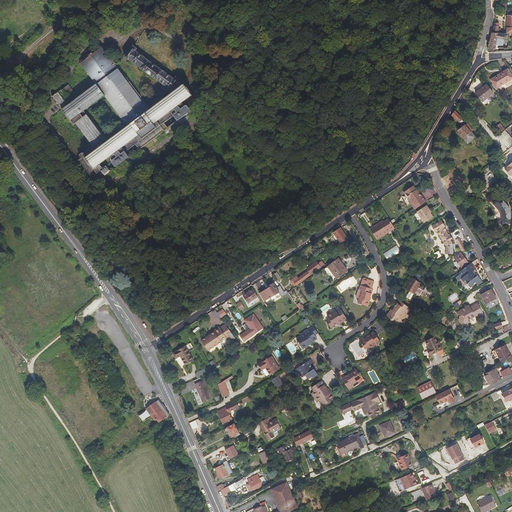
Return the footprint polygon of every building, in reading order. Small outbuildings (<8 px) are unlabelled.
[(498,33),(492,33),(488,48),(495,49),(496,45),(503,46),(503,41),(504,38),(508,39),(509,34),(507,34),(498,33)] [(114,48),(111,44),(103,49),(106,53),(114,48)] [(106,53),(103,49),(102,47),(80,63),(96,85),(73,103),(70,99),(70,97),(75,93),(69,85),(63,89),(53,97),(63,110),(70,121),(73,119),(93,146),(82,154),(81,153),(79,154),(82,158),(79,161),(90,175),(93,173),(96,176),(99,174),(102,177),(111,170),(107,166),(113,162),(116,167),(119,165),(121,169),(129,163),(126,159),(130,157),(132,160),(145,150),(142,147),(178,121),(178,120),(182,118),(192,111),(187,105),(193,100),(191,97),(193,95),(184,84),(182,86),(180,83),(182,81),(176,76),(174,79),(164,71),(163,71),(147,60),(147,59),(135,51),(137,49),(133,46),(125,57),(129,60),(141,68),(157,80),(168,88),(174,92),(163,100),(162,99),(161,99),(160,99),(159,100),(158,101),(158,102),(158,103),(158,104),(149,110),(118,68),(106,53)] [(491,80),(496,89),(511,79),(511,75),(508,69),(491,80)] [(493,93),(486,85),(476,93),(483,102),(493,93)] [(463,119),(455,111),(452,115),(459,122),(461,124),(464,122),(462,120),(463,119)] [(328,127),(323,123),(318,130),(323,134),(328,127)] [(473,131),(467,123),(457,131),(467,144),(476,137),(471,132),(473,131)] [(413,152),(409,149),(404,156),(409,159),(413,152)] [(488,187),(497,179),(489,171),(481,178),(488,187)] [(481,179),(477,175),(470,183),(474,186),(481,179)] [(417,192),(416,190),(413,186),(404,192),(406,194),(405,195),(405,196),(405,197),(406,198),(407,199),(408,200),(409,199),(412,203),(413,203),(417,208),(425,202),(418,192),(417,192)] [(508,205),(506,203),(501,197),(493,204),(499,210),(498,211),(499,212),(500,214),(500,215),(501,215),(501,224),(511,224),(511,218),(511,215),(511,212),(510,210),(509,207),(508,205)] [(427,205),(416,212),(424,223),(433,216),(431,212),(429,211),(430,210),(427,205)] [(389,219),(384,222),(383,220),(370,228),(377,240),(395,229),(393,225),(389,219)] [(445,227),(442,221),(432,226),(436,233),(438,232),(440,235),(439,235),(446,246),(446,254),(449,254),(450,247),(452,245),(451,243),(452,243),(450,240),(452,239),(449,234),(448,234),(446,232),(446,231),(446,230),(445,228),(444,228),(445,227)] [(348,239),(340,228),(334,232),(337,235),(339,239),(341,243),(348,239)] [(466,250),(459,238),(456,240),(462,252),(466,250)] [(463,270),(470,264),(461,252),(454,258),(463,270)] [(328,267),(337,279),(348,270),(339,258),(328,267)] [(298,284),(321,267),(321,268),(324,265),(321,262),(318,264),(316,261),(308,268),(309,270),(298,279),(297,277),(295,279),(296,280),(295,281),(298,284)] [(477,273),(475,269),(475,268),(471,263),(470,264),(463,270),(458,274),(459,275),(460,275),(459,274),(461,272),(464,277),(461,279),(466,285),(468,284),(471,288),(474,285),(474,284),(476,283),(478,285),(482,282),(478,276),(477,276),(476,274),(477,273)] [(306,268),(297,275),(299,277),(308,271),(306,268)] [(365,287),(372,289),(375,281),(363,278),(363,279),(367,281),(365,287)] [(421,283),(412,278),(408,284),(409,284),(406,289),(414,294),(421,283)] [(367,281),(363,279),(360,289),(361,290),(359,298),(359,299),(358,303),(368,307),(371,297),(373,289),(372,289),(365,287),(367,281)] [(277,288),(274,283),(269,287),(269,288),(260,294),(265,301),(279,292),(277,288)] [(285,292),(281,285),(277,288),(279,292),(282,297),(288,293),(287,291),(285,292)] [(258,297),(253,288),(248,291),(249,292),(243,296),(248,303),(258,297)] [(491,289),(481,295),(486,305),(496,299),(491,289)] [(411,309),(400,300),(395,306),(396,307),(388,317),(395,323),(400,318),(406,311),(408,313),(411,309)] [(237,304),(244,315),(248,313),(241,302),(237,304)] [(327,303),(321,308),(324,312),(330,308),(327,303)] [(483,312),(477,303),(470,307),(469,305),(456,313),(460,318),(458,319),(462,326),(469,322),(468,320),(475,316),(483,312)] [(388,317),(396,307),(395,306),(394,306),(386,316),(388,317)] [(343,322),(347,319),(339,307),(327,315),(329,319),(326,321),(331,328),(337,324),(342,321),(343,322)] [(213,312),(218,320),(222,318),(221,317),(226,313),(224,309),(218,313),(216,310),(213,312)] [(263,328),(254,314),(247,319),(251,326),(250,327),(251,328),(240,336),(244,341),(263,328)] [(206,337),(202,341),(208,351),(228,337),(233,334),(226,324),(220,328),(219,327),(206,336),(206,337)] [(318,333),(313,326),(307,331),(306,331),(300,335),(301,337),(297,339),(303,349),(310,345),(310,344),(318,339),(315,336),(318,333)] [(367,336),(368,337),(361,342),(365,350),(369,347),(370,348),(376,343),(377,345),(381,342),(374,332),(367,336)] [(437,341),(435,337),(425,341),(429,349),(427,350),(430,356),(443,350),(438,341),(437,341)] [(356,355),(362,353),(357,341),(351,344),(356,355)] [(185,346),(173,354),(176,359),(180,356),(186,365),(194,361),(187,349),(192,345),(191,343),(185,346)] [(508,352),(505,345),(495,350),(502,363),(511,358),(509,351),(508,352)] [(280,369),(272,356),(259,364),(262,370),(266,368),(270,375),(280,369)] [(313,363),(311,359),(296,369),(297,371),(299,374),(300,373),(303,377),(306,375),(308,379),(313,377),(314,378),(318,375),(314,369),(311,365),(313,363)] [(196,375),(197,379),(212,372),(209,366),(197,372),(196,375)] [(498,374),(495,369),(485,375),(487,379),(498,374)] [(511,373),(510,369),(501,373),(504,377),(511,373)] [(362,378),(356,370),(349,375),(349,374),(342,379),(349,390),(353,387),(352,386),(358,381),(358,380),(362,378)] [(501,380),(498,374),(487,379),(490,385),(501,380)] [(272,380),(277,388),(283,384),(278,376),(272,380)] [(212,399),(205,380),(195,384),(203,402),(212,399)] [(225,382),(225,381),(218,385),(223,397),(229,395),(225,382)] [(325,384),(322,381),(311,388),(314,392),(313,392),(316,396),(314,398),(317,403),(319,402),(323,407),(335,398),(328,389),(325,384)] [(417,389),(422,400),(436,393),(430,382),(417,389)] [(455,401),(449,389),(436,396),(440,405),(448,401),(450,404),(455,401)] [(511,389),(503,394),(505,399),(511,396),(511,395),(511,389)] [(376,393),(339,409),(342,414),(352,410),(353,412),(362,408),(364,414),(367,413),(369,412),(371,417),(381,413),(379,408),(377,409),(375,404),(380,402),(376,393)] [(159,400),(157,402),(167,418),(169,417),(159,400)] [(405,405),(403,401),(396,404),(398,409),(405,405)] [(157,402),(146,410),(153,420),(156,418),(160,423),(167,418),(157,402)] [(237,402),(218,411),(224,424),(232,419),(228,412),(239,407),(237,402)] [(144,421),(151,416),(146,410),(139,415),(144,421)] [(281,428),(276,419),(272,421),(270,417),(259,424),(263,431),(265,431),(266,434),(265,435),(269,441),(275,437),(273,433),(281,428)] [(190,423),(193,429),(202,425),(199,418),(190,423)] [(380,426),(385,437),(395,433),(389,421),(380,426)] [(492,422),(485,425),(489,433),(496,430),(492,422)] [(229,433),(230,433),(232,437),(240,433),(234,423),(227,428),(226,428),(226,429),(225,430),(225,431),(226,432),(226,433),(227,433),(228,433),(229,433)] [(297,445),(314,437),(311,431),(294,439),(297,445)] [(364,447),(358,434),(337,443),(342,454),(348,452),(347,450),(358,445),(360,449),(364,447)] [(484,443),(480,434),(467,441),(471,450),(484,443)] [(456,444),(447,449),(450,455),(453,460),(455,464),(464,460),(456,444)] [(288,450),(286,445),(277,450),(279,455),(283,453),(288,463),(295,459),(292,453),(290,449),(288,450)] [(271,462),(266,451),(259,454),(263,465),(271,462)] [(413,466),(408,454),(397,459),(402,471),(413,466)] [(233,472),(227,461),(224,463),(224,464),(229,474),(233,472)] [(229,474),(224,464),(215,468),(220,479),(229,474)] [(263,485),(258,475),(261,473),(259,470),(251,475),(252,477),(247,480),(249,483),(246,485),(250,492),(253,491),(263,485)] [(412,473),(400,478),(405,489),(417,484),(412,473)] [(291,511),(299,509),(287,482),(271,489),(281,511),(291,511)] [(432,484),(422,488),(427,500),(436,496),(432,484)] [(231,492),(228,486),(224,488),(222,489),(221,490),(223,495),(231,492)] [(415,500),(424,497),(421,489),(412,492),(415,500)] [(303,499),(299,491),(295,494),(298,502),(303,499)] [(485,511),(496,506),(491,496),(477,503),(481,511),(485,511)]
